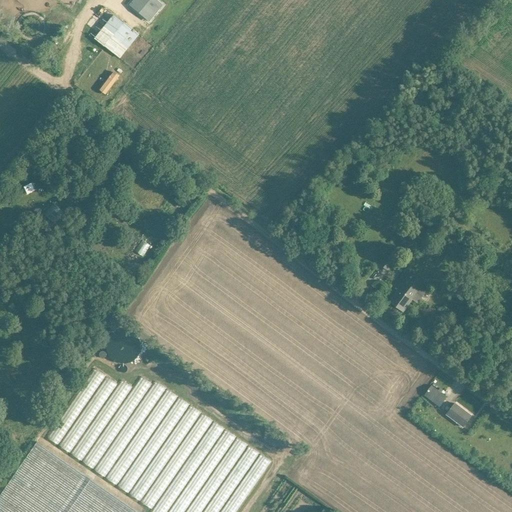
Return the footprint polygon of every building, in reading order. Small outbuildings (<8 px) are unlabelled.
[(156,0),(132,0),(129,4),(149,21),(163,5),(156,0)] [(114,15),(106,24),(96,37),(106,45),(120,56),(137,33),(114,15)] [(119,70),(111,80),(102,91),(107,96),(124,74),(119,70)] [(98,190),(107,178),(97,171),(88,183),(98,190)] [(346,172),(339,181),(352,190),(359,181),(346,172)] [(42,175),(40,181),(43,182),(42,184),(46,185),(47,183),(50,184),(52,179),(42,175)] [(49,217),(60,227),(69,216),(59,206),(49,217)] [(148,242),(139,250),(147,258),(155,250),(148,242)] [(388,270),(396,258),(387,251),(378,263),(388,270)] [(390,302),(399,309),(404,312),(413,299),(417,303),(429,287),(425,284),(406,270),(395,286),(399,289),(390,302)] [(140,347),(140,346),(140,344),(140,343),(139,340),(139,339),(138,337),(137,336),(136,335),(135,334),(133,332),(132,331),(130,330),(129,330),(126,329),(125,329),(122,329),(120,329),(117,330),(115,331),(113,332),(111,334),(110,335),(109,336),(108,337),(108,339),(107,340),(107,341),(106,343),(106,344),(106,347),(106,349),(107,352),(108,353),(108,355),(110,357),(111,358),(113,360),(115,361),(116,362),(117,362),(119,363),(123,363),(128,363),(130,362),(132,361),(133,360),(135,358),(136,357),(137,356),(138,355),(139,352),(140,349),(140,347)] [(442,392),(451,379),(441,371),(431,384),(442,392)] [(127,393),(131,387),(124,383),(120,388),(127,393)] [(439,407),(441,405),(447,397),(431,385),(423,396),(439,407)] [(462,427),(465,423),(471,415),(455,403),(449,411),(446,415),(462,427)] [(138,511),(37,441),(0,494),(0,511),(138,511)] [(102,472),(107,478),(113,472),(108,467),(102,472)]
